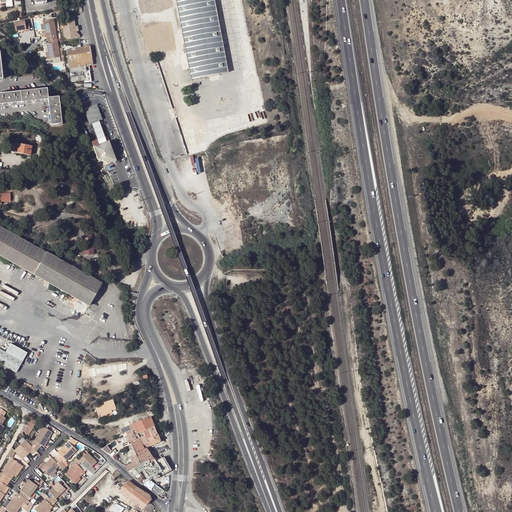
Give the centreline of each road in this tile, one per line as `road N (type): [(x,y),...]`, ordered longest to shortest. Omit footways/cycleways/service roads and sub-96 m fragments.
road 1 (primary): [(91,0),(270,511)]
road 2 (motorway): [(340,0),(376,232),(435,511)]
road 3 (motorway): [(459,511),(410,283),(364,0)]
road 4 (primary): [(279,511),(215,319),(207,262)]
road 5 (unclassified): [(123,0),(180,194),(204,215),(197,236)]
road 6 (primary): [(190,231),(103,0)]
road 7 (primary): [(151,264),(139,312),(177,437),(172,501)]
road 8 (primary): [(179,286),(269,511)]
road 9 (primary): [(180,505),(184,434),(145,313),(151,293),(169,284)]
road 10 (unclassified): [(82,0),(104,99),(129,143)]
road 11 (primary): [(91,0),(129,143)]
